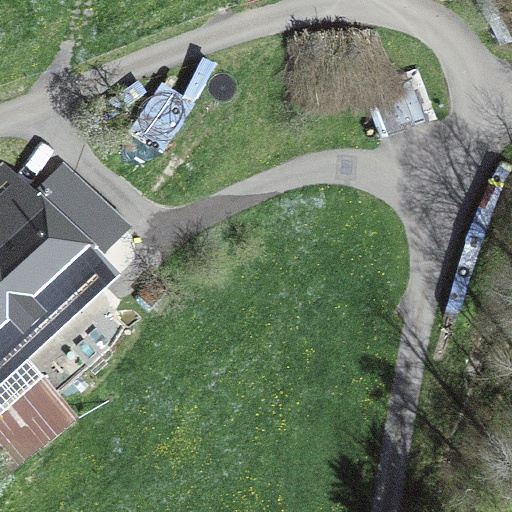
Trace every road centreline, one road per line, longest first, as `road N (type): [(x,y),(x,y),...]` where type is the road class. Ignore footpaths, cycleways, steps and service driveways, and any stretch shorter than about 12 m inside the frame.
road 1 (track): [(334,0),(223,26),(21,106),(140,217),(162,220),(287,166),(334,157),(400,174),(445,208)]
road 2 (track): [(387,511),(404,384),(445,208),(511,105)]
road 3 (track): [(509,107),(422,17),(359,0)]
